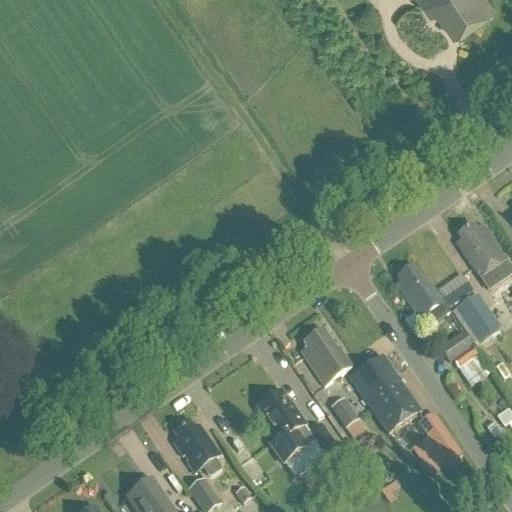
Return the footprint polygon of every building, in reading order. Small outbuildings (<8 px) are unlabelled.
[(417,0),(429,17),(436,12),(453,36),(494,8),(488,0),(417,0)] [(461,247),(457,250),(480,284),(507,266),(483,231),(477,235),(473,230),(457,241),(461,247)] [(427,320),(433,330),(449,319),(429,289),(426,291),(413,272),(398,283),(401,287),(396,290),(420,324),(427,320)] [(466,289),(443,305),(449,313),(472,297),(466,289)] [(477,301),(455,316),(479,350),(501,335),(477,301)] [(301,358),(324,392),(352,373),(338,353),(336,354),(323,335),(304,349),(307,354),(301,358)] [(464,339),(441,355),(450,368),(454,365),(473,352),(464,339)] [(473,352),(454,365),(459,373),(478,359),(473,352)] [(383,362),(350,385),(388,440),(421,418),(383,362)] [(305,432),(281,397),(258,413),(279,444),(270,450),(284,469),(315,448),(325,462),(337,453),(321,430),(309,439),(305,432)] [(346,403),(333,412),(357,446),(362,442),(353,429),(360,424),(346,403)] [(492,413),(511,441),(511,414),(505,405),(492,413)] [(419,429),(447,471),(462,460),(433,419),(419,429)] [(194,478),(203,472),(208,480),(211,480),(219,475),(219,472),(214,464),(220,460),(199,431),(194,434),(189,428),(174,438),(179,445),(174,448),(194,478)] [(189,495),(200,511),(217,511),(221,510),(204,485),(189,495)] [(127,503),(132,511),(169,511),(152,486),(127,503)] [(236,499),(244,509),(250,504),(243,494),(236,499)]
